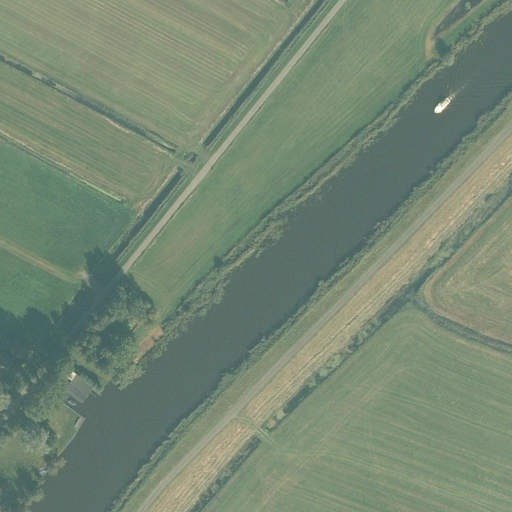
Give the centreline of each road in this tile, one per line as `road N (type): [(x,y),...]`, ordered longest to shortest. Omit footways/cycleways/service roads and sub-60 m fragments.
road 1 (unclassified): [(0,426),(343,0)]
road 2 (unclassified): [(143,511),(511,126)]
